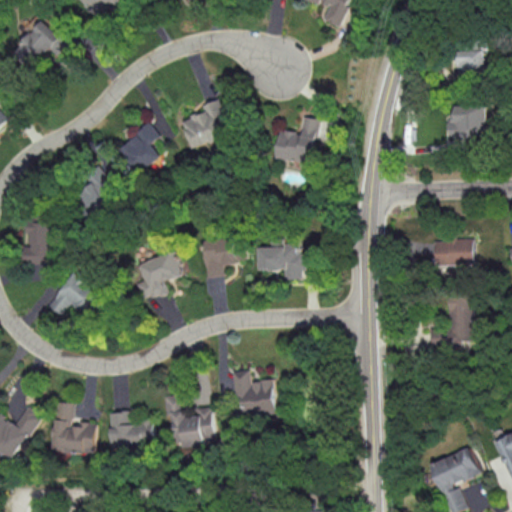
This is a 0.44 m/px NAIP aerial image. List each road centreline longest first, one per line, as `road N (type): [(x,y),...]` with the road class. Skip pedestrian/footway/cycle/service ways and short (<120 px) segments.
road 1 (residential): [(282,65),(244,47),(196,45),(142,70),(90,119),(24,160),(0,195),(14,327),(42,351),(85,366),(141,362),(235,322),(368,317)]
road 2 (tertiary): [(373,511),(370,207),(398,56),(422,0)]
road 3 (residential): [(373,486),(47,496),(24,510)]
road 4 (residential): [(372,195),(511,189)]
